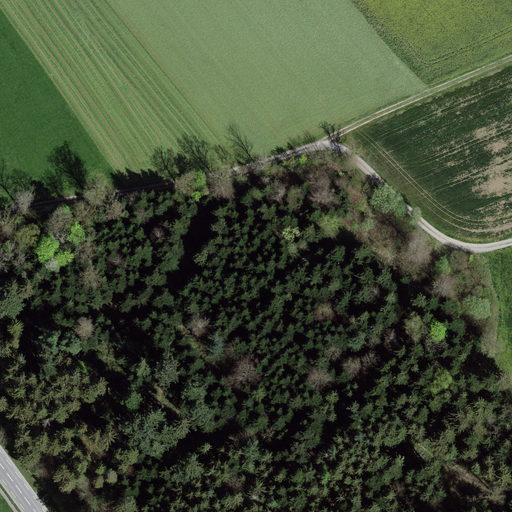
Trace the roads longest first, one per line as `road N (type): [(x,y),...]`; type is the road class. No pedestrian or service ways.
road 1 (track): [(511,60),(237,171),(0,214)]
road 2 (track): [(511,243),(474,248),(443,237),(328,140)]
